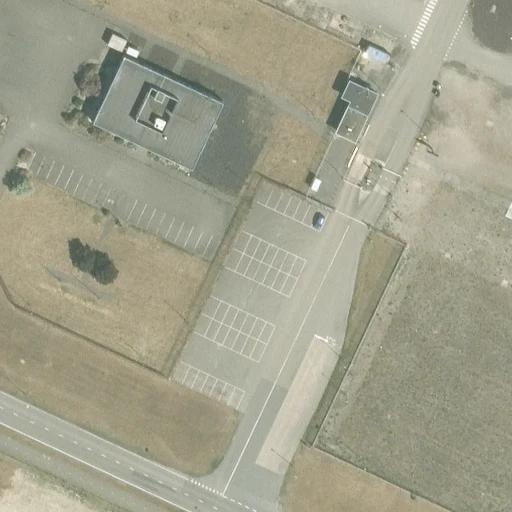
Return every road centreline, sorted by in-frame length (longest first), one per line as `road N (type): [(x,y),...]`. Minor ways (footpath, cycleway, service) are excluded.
road 1 (unclassified): [(219,511),(0,408)]
road 2 (unknown): [(27,119),(224,209)]
road 3 (unknown): [(27,119),(82,0)]
